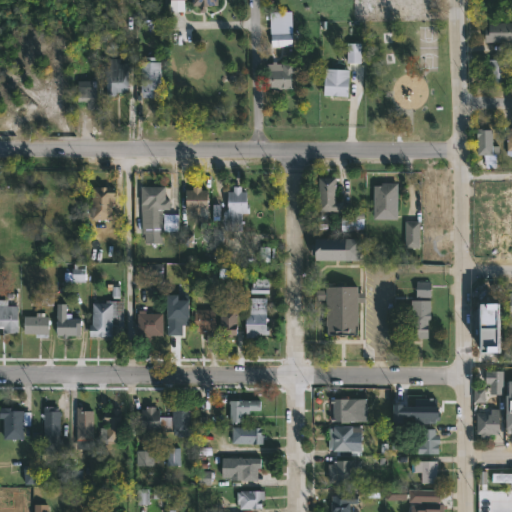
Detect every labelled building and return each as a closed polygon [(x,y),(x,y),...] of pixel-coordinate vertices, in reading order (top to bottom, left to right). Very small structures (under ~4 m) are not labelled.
[(219,0),(219,5),(209,4),(209,11),(200,11),(200,4),(193,4),(193,0),(219,0)] [(289,12),(291,13),(291,33),(292,33),(293,46),(272,47),(271,13),(289,12)] [(511,42),(485,42),(485,27),(489,27),(490,23),(511,23),(511,42)] [(346,63),(360,63),(360,43),(347,43),(346,63)] [(121,49),(121,58),(125,58),(125,63),(131,63),(131,81),(129,81),(129,93),(116,93),(115,97),(106,97),(107,49),(121,49)] [(162,57),(160,98),(142,98),(142,91),(136,91),(136,81),(142,81),(142,57),(162,57)] [(507,82),(488,82),(487,59),(507,59),(507,82)] [(277,61),(277,64),(293,64),(292,89),(274,89),(265,87),(265,84),(268,84),(268,72),(266,72),(266,64),(273,64),(273,61),(277,61)] [(350,80),(349,96),(325,95),(326,76),(350,77),(350,80)] [(96,77),(97,86),(97,109),(87,109),(87,102),(78,102),(78,81),(90,81),(90,77),(96,77)] [(484,129),(493,130),(493,146),(500,146),(500,154),(478,155),(477,154),(477,129),(484,129)] [(337,178),(336,202),(344,202),(344,212),(319,211),(319,177),(337,178)] [(398,220),(374,219),(375,186),(382,186),(382,183),(399,183),(398,220)] [(440,186),(440,188),(446,188),(446,213),(426,213),(426,189),(432,189),(432,185),(440,186)] [(171,199),(170,211),(163,210),(163,213),(178,213),(178,227),(141,227),(141,186),(166,187),(166,199),(171,199)] [(202,187),(202,190),(208,190),(208,213),(211,214),(211,234),(201,234),(201,222),(191,222),(191,210),(186,210),(187,190),(189,191),(189,186),(202,187)] [(242,188),(242,191),(249,192),(248,213),(243,213),(243,225),(223,224),(223,213),(228,213),(228,191),(233,192),(233,186),(242,186),(242,188)] [(115,202),(115,207),(112,207),(112,220),(92,220),(93,187),(116,187),(115,202)] [(221,217),(220,225),(223,225),(223,244),(213,245),(213,204),(221,204),(221,217)] [(420,249),(406,248),(406,221),(420,222),(420,249)] [(363,239),(362,262),(318,262),(318,256),(312,256),(312,244),(317,244),(317,239),(363,239)] [(193,256),(193,283),(169,282),(169,264),(183,265),(183,255),(193,256)] [(163,280),(163,264),(148,264),(148,280),(163,280)] [(432,287),(431,313),(433,313),(432,321),(429,321),(429,339),(411,338),(412,301),(417,301),(417,282),(432,282),(432,287)] [(359,287),(359,336),(329,336),(329,327),(327,327),(327,301),(323,301),(323,290),(327,290),(327,287),(359,287)] [(493,324),(493,329),(479,329),(480,297),(500,297),(500,324),(493,324)] [(186,299),(185,338),(178,337),(178,335),(169,335),(169,326),(164,326),(164,336),(138,336),(139,311),(167,311),(167,298),(186,299)] [(267,321),(267,331),(270,331),(270,336),(258,335),(258,338),(246,338),(246,298),(267,298),(267,321)] [(236,299),(235,311),(237,311),(237,336),(220,336),(220,299),(236,299)] [(0,300),(8,300),(8,306),(18,306),(18,334),(4,334),(4,328),(0,328),(0,300)] [(111,300),(124,301),(123,327),(113,326),(113,337),(90,337),(90,325),(92,325),(92,315),(91,315),(91,312),(93,312),(93,303),(106,303),(106,300),(111,300)] [(67,304),(66,314),(71,314),(71,319),(81,319),(81,336),(68,336),(68,338),(57,336),(56,328),(57,328),(57,324),(55,324),(55,321),(57,321),(57,304),(67,304)] [(212,331),(212,334),(199,334),(199,331),(194,331),(195,310),(216,310),(216,331),(212,331)] [(45,313),(45,317),(49,317),(49,338),(36,338),(36,335),(24,334),(24,317),(36,317),(36,313),(45,313)] [(494,347),(478,347),(478,360),(495,360),(494,347)] [(503,371),(485,371),(485,385),(489,385),(489,394),(502,395),(503,371)] [(485,402),(484,389),(473,389),(474,402),(485,402)] [(243,399),(243,400),(261,400),(261,410),(251,410),(251,413),(243,413),(243,422),(231,422),(230,404),(229,404),(229,400),(238,401),(238,398),(243,399)] [(368,399),(367,422),(349,422),(349,423),(332,422),(332,416),(334,416),(334,404),(332,404),(332,398),(368,399)] [(426,399),(438,400),(438,418),(429,418),(429,420),(412,421),(412,412),(415,412),(415,401),(419,401),(419,399),(426,399)] [(61,413),(60,449),(43,449),(44,405),(59,406),(59,410),(61,410),(61,413)] [(156,405),(156,408),(161,409),(161,431),(153,431),(153,434),(148,434),(148,431),(142,431),(142,409),(146,409),(146,405),(156,405)] [(0,407),(15,406),(15,409),(24,409),(24,438),(4,438),(4,418),(0,418),(0,407)] [(86,406),(86,409),(94,409),(93,438),(77,438),(77,406),(86,406)] [(183,407),(191,408),(191,436),(174,436),(174,431),(162,431),(162,416),(173,416),(173,407),(183,407)] [(121,409),(119,440),(101,439),(101,427),(106,427),(106,424),(104,424),(105,411),(113,412),(113,409),(121,409)] [(490,435),(490,438),(482,438),(482,435),(478,435),(478,414),(492,415),(492,410),(500,410),(499,435),(490,435)] [(362,426),(361,450),(330,448),(330,427),(334,427),(334,425),(362,426)] [(236,443),(233,443),(233,426),(263,426),(263,443),(236,443)] [(436,428),(436,434),(441,434),(441,443),(439,443),(440,452),(418,453),(418,443),(423,443),(423,428),(436,428)] [(180,466),(180,448),(166,448),(166,465),(180,466)] [(136,466),(152,466),(152,451),(136,450),(136,466)] [(258,474),(258,480),(243,480),(243,479),(231,479),(231,477),(223,476),(223,457),(262,457),(262,467),(258,467),(258,474)] [(355,473),(355,484),(334,485),(334,482),(329,482),(329,463),(335,463),(335,459),(361,459),(361,473),(355,473)] [(438,469),(438,483),(422,483),(422,472),(414,472),(414,460),(438,460),(438,469)] [(83,469),(83,485),(60,484),(61,468),(83,469)] [(199,485),(211,485),(211,472),(199,471),(199,485)] [(511,472),(511,487),(508,487),(508,482),(490,481),(490,472),(511,472)] [(406,500),(406,488),(385,488),(385,500),(406,500)] [(137,504),(148,504),(149,489),(138,489),(137,504)] [(263,499),(263,508),(240,508),(240,504),(237,504),(237,491),(241,491),(241,490),(265,489),(265,499),(263,499)] [(440,490),(409,489),(408,501),(439,502),(440,490)] [(345,498),(345,501),(351,501),(351,511),(346,511),(332,511),(332,495),(345,494),(345,498)] [(31,498),(31,511),(22,511),(22,498),(31,498)] [(0,511),(0,501),(9,502),(9,511),(0,511)] [(412,511),(412,509),(419,509),(419,503),(442,504),(442,511),(412,511)]
